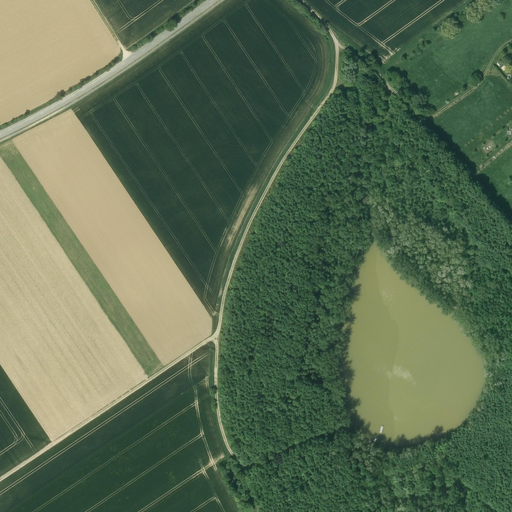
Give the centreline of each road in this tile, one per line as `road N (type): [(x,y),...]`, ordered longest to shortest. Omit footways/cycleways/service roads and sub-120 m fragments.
road 1 (track): [(340,43),(334,84),(244,236),(216,336),(217,413),(258,511)]
road 2 (track): [(216,336),(0,480)]
road 3 (unclassified): [(212,0),(69,99),(0,134)]
